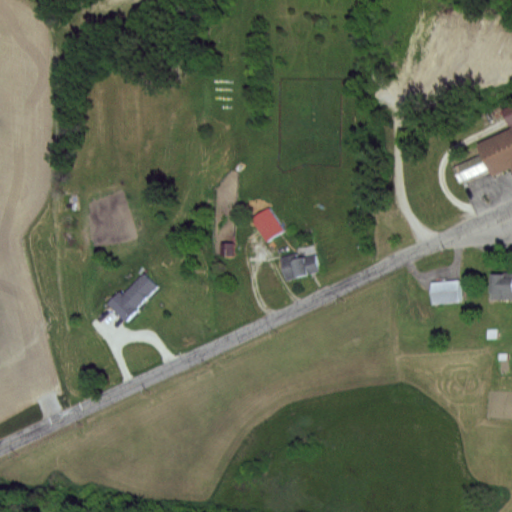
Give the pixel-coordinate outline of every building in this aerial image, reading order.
[(484,145),(511,132),(511,169),(497,177),(490,171),(466,183),(459,165),(486,155),(484,145)] [(255,219),(273,207),(288,230),(270,242),(255,219)] [(285,258),(298,254),(299,260),(319,255),(323,272),(291,281),(285,258)] [(111,303),(123,291),(126,294),(147,273),(162,288),(130,321),(111,303)] [(497,274),(511,274),(511,280),(511,300),(496,300),(497,274)] [(436,283),(464,280),(466,303),(438,305),(436,283)]
